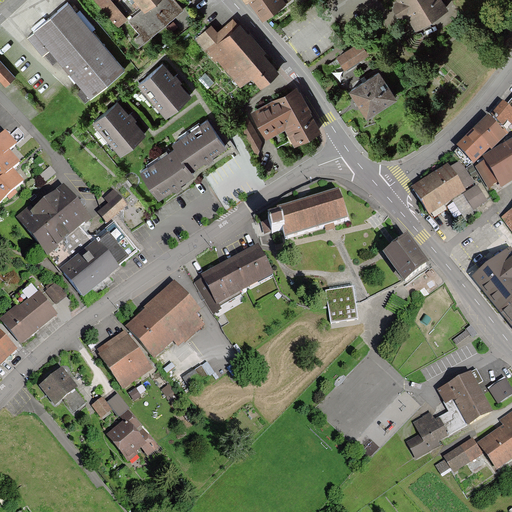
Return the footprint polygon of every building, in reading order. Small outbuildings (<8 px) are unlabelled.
[(95,0),(116,26),(127,17),(115,3),(112,0),(95,0)] [(136,48),(183,10),(174,0),(112,0),(115,3),(119,0),(135,0),(142,8),(128,18),(140,33),(130,40),(136,48)] [(249,0),(262,18),(287,0),(286,0),(244,0),(246,2),(249,0)] [(395,0),(397,2),(391,5),(401,22),(409,16),(416,27),(448,8),(442,0),(395,0)] [(90,97),(124,68),(68,1),(50,16),(34,30),(35,31),(27,37),(43,55),(44,54),(53,65),(59,61),(90,97)] [(263,84),(280,70),(263,51),(266,49),(241,20),(227,32),(216,19),(194,38),(216,64),(218,62),(240,87),(252,77),(261,86),(263,84)] [(338,56),(345,68),(369,53),(362,42),(338,56)] [(0,79),(6,86),(16,77),(0,59),(0,79)] [(137,82),(166,116),(191,94),(176,76),(163,60),(137,82)] [(358,103),(367,116),(398,96),(380,68),(349,87),(358,103)] [(315,134),(322,130),(298,84),(252,108),(267,136),(285,127),(294,144),(315,134)] [(94,120),(122,153),(146,132),(131,114),(119,100),(94,120)] [(511,124),(511,108),(507,104),(503,100),(490,115),(501,126),(507,120),(511,124)] [(492,151),(508,134),(505,131),(501,126),(490,115),(489,115),(475,129),(474,128),(456,146),(459,148),(455,152),(467,167),(471,161),(474,164),(490,148),(492,151)] [(139,170),(159,198),(178,185),(196,173),(193,168),(210,157),(227,145),(207,117),(171,141),(174,146),(139,170)] [(6,131),(3,133),(0,136),(0,204),(8,198),(10,201),(20,192),(17,189),(26,181),(15,169),(21,163),(10,151),(18,144),(6,131)] [(489,189),(499,183),(501,188),(511,181),(511,139),(483,157),(485,160),(475,166),(489,189)] [(459,162),(451,168),(448,164),(412,187),(430,215),(446,204),(452,200),(466,222),(481,212),(478,209),(489,201),(478,185),(477,186),(464,168),(459,162)] [(49,169),(41,176),(45,181),(53,175),(49,169)] [(117,267),(138,250),(115,222),(97,236),(87,236),(80,228),(92,218),(65,184),(34,209),(31,205),(17,216),(48,255),(58,247),(57,246),(63,240),(72,251),(71,252),(76,259),(62,271),(84,297),(119,269),(117,267)] [(283,227),(286,239),(351,220),(341,186),(277,204),(279,211),(268,213),(273,230),(283,227)] [(110,203),(99,212),(108,223),(128,206),(116,191),(106,199),(110,203)] [(511,209),(501,217),(511,231),(511,209)] [(385,253),(406,283),(416,276),(430,266),(408,236),(397,244),(385,253)] [(195,284),(213,316),(223,310),(221,307),(248,293),(246,289),(274,274),(259,245),(203,275),(205,278),(195,284)] [(511,248),(511,247),(473,276),(503,314),(511,326),(511,248)] [(57,283),(46,291),(56,305),(67,296),(57,283)] [(184,342),(185,343),(205,325),(196,315),(201,311),(176,283),(126,327),(154,358),(174,342),(178,347),(184,342)] [(3,323),(21,345),(57,316),(32,285),(15,298),(22,307),(3,323)] [(354,287),(326,292),(332,325),(360,320),(354,287)] [(471,326),(466,330),(467,331),(470,335),(473,338),(478,334),(471,326)] [(0,365),(17,350),(0,331),(0,365)] [(99,356),(123,390),(152,370),(126,331),(98,350),(101,354),(99,356)] [(457,345),(470,335),(467,331),(454,341),(457,345)] [(184,378),(191,390),(210,378),(202,366),(184,378)] [(407,442),(416,460),(441,447),(438,442),(495,412),(481,385),(485,382),(478,368),(436,390),(448,412),(435,418),(432,413),(413,423),(420,435),(407,442)] [(85,403),(75,390),(78,388),(63,369),(40,386),(55,406),(65,399),(74,411),(85,403)] [(489,390),(498,404),(511,394),(511,388),(506,379),(489,390)] [(141,396),(136,389),(129,393),(134,401),(141,396)] [(118,394),(107,403),(112,410),(118,418),(130,409),(118,394)] [(103,398),(92,406),(102,418),(112,410),(107,403),(103,398)] [(485,452),(497,471),(511,460),(511,412),(500,421),(503,426),(477,444),(473,439),(444,457),(446,460),(451,468),(454,472),(485,452)] [(149,455),(159,447),(133,415),(108,436),(128,461),(144,449),(149,455)] [(441,474),(451,468),(446,460),(436,466),(441,474)]
